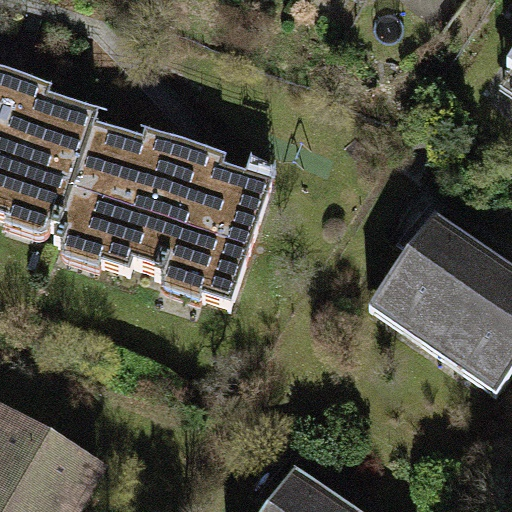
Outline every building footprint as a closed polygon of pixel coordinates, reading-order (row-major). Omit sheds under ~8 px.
[(93,129),(96,118),(47,102),(50,92),(0,76),(0,223),(7,226),(10,216),(60,232),(93,129)] [(205,300),(233,309),(273,187),(220,170),(223,160),(144,135),(141,145),(93,129),(60,232),(56,243),(104,259),(101,269),(131,278),(134,268),(207,291),(205,300)] [(375,307),(439,348),(498,259),(435,217),(375,307)] [(439,348),(502,390),(511,375),(511,267),(498,259),(439,348)] [(0,511),(73,511),(98,470),(0,413),(0,511)] [(354,511),(295,471),(266,511),(354,511)]
